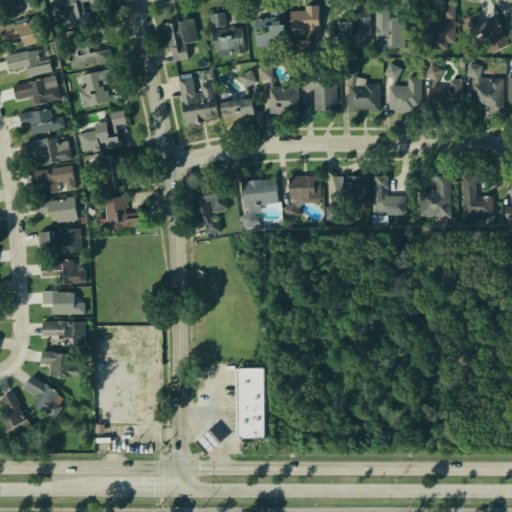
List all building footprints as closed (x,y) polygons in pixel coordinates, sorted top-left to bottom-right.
[(3,0),(38,0),(40,6),(8,16),(3,0)] [(61,28),(57,4),(66,2),(65,0),(96,0),(97,1),(79,5),(83,24),(61,28)] [(303,4),(318,3),(320,33),(308,33),(310,52),(295,53),(294,39),(305,38),(304,33),(291,33),(287,19),(289,10),(303,9),(303,4)] [(371,3),(371,42),(334,43),(334,21),(351,20),(354,3),(371,3)] [(373,3),(374,42),(386,42),(387,3),(373,3)] [(454,3),(455,42),(445,42),(445,48),(424,48),(425,17),(440,17),(440,3),(454,3)] [(268,5),(283,4),(286,26),(288,44),(255,46),(252,30),(253,17),(269,16),(268,5)] [(492,53),(511,44),(496,9),(465,23),(472,38),(483,33),(492,53)] [(207,12),(222,10),(225,25),(215,26),(216,29),(241,26),(244,52),(234,53),(233,47),(228,48),(229,54),(218,55),(217,50),(213,50),(210,32),(213,31),(212,27),(210,27),(207,12)] [(5,22),(40,12),(47,37),(12,47),(5,22)] [(389,15),(407,16),(406,47),(388,47),(389,15)] [(174,19),(192,17),(198,40),(181,43),(178,32),(174,33),(176,45),(186,44),(188,58),(173,60),(169,50),(167,51),(160,24),(171,22),(172,26),(176,26),(174,19)] [(72,67),(111,58),(108,44),(90,48),(85,30),(64,36),(72,67)] [(7,53),(39,45),(42,58),(51,56),(54,70),(26,77),(23,64),(10,67),(7,53)] [(387,60),(401,67),(393,84),(407,84),(407,75),(421,75),(421,111),(386,111),(387,84),(391,77),(382,73),(387,60)] [(344,61),(358,64),(354,85),(363,85),(363,82),(379,83),(379,110),(346,110),(347,85),(350,85),(351,77),(341,75),(344,61)] [(467,61),(482,64),(479,76),(503,77),(503,111),(487,111),(486,107),(470,107),(472,82),(474,82),(474,77),(463,74),(467,61)] [(429,62),(441,69),(434,84),(448,85),(448,78),(460,79),(459,105),(426,104),(428,85),(431,79),(423,73),(429,62)] [(257,66),(271,65),(272,85),(279,85),(279,81),(288,81),(288,85),(297,85),(298,111),(268,113),(267,86),(269,86),(269,78),(258,79),(257,66)] [(75,76),(121,66),(124,82),(109,85),(112,99),(88,104),(85,89),(78,91),(75,76)] [(236,74),(249,68),(256,81),(246,85),(249,95),(253,112),(239,115),(237,111),(220,114),(217,101),(245,96),(242,86),(236,74)] [(301,73),(335,73),(335,109),(312,108),(313,88),(301,88),(301,73)] [(13,85),(15,98),(31,94),(33,103),(59,98),(54,76),(13,85)] [(200,83),(212,81),(217,117),(183,123),(176,78),(191,76),(194,92),(201,91),(200,83)] [(19,112),(60,103),(65,126),(33,133),(31,124),(22,126),(19,112)] [(108,111),(123,108),(126,122),(115,124),(119,145),(106,148),(104,141),(97,142),(99,149),(81,152),(76,132),(92,129),(93,123),(110,119),(108,111)] [(27,143),(63,134),(69,157),(47,162),(45,153),(30,157),(27,143)] [(88,157),(130,150),(134,175),(121,177),(122,185),(93,190),(88,157)] [(30,169),(72,162),(76,186),(46,192),(44,181),(33,183),(30,169)] [(289,175),(318,174),(320,197),(306,198),(296,206),(299,213),(285,220),(280,206),(289,202),(285,187),(289,175)] [(331,174),(365,174),(365,200),(332,201),(331,174)] [(435,175),(449,174),(450,216),(418,217),(417,192),(435,192),(435,175)] [(373,175),(387,175),(387,194),(405,194),(405,214),(374,214),(373,175)] [(460,176),(473,176),(473,196),(491,195),(491,215),(461,215),(460,176)] [(239,181),(274,177),(276,201),(257,204),(259,212),(254,213),(258,220),(245,229),(237,215),(243,212),(239,181)] [(191,190),(222,185),(227,208),(215,210),(220,231),(205,234),(202,221),(197,221),(191,190)] [(102,196),(122,195),(124,213),(139,211),(141,227),(106,230),(102,196)] [(36,202),(76,196),(79,219),(56,222),(55,214),(38,217),(36,202)] [(323,205),(336,204),(336,218),(336,220),(323,220),(323,205)] [(511,221),(502,221),(502,205),(511,205),(511,221)] [(41,233),(82,228),(84,250),(68,252),(63,245),(42,247),(41,233)] [(40,262),(72,260),(73,268),(86,267),(87,281),(60,283),(60,277),(41,278),(40,262)] [(88,314),(87,302),(78,303),(78,291),(40,292),(40,307),(51,306),(51,315),(88,314)] [(43,322),(89,320),(90,344),(56,346),(55,331),(44,331),(43,322)] [(38,351),(82,353),(81,375),(53,374),(51,364),(38,363),(38,351)] [(233,367),(261,367),(262,437),(234,437),(233,367)] [(31,374),(60,392),(55,400),(65,406),(57,420),(35,407),(43,395),(25,384),(31,374)] [(11,394),(25,428),(10,441),(1,418),(8,411),(2,398),(11,394)] [(194,441),(205,453),(217,444),(206,431),(194,441)]
